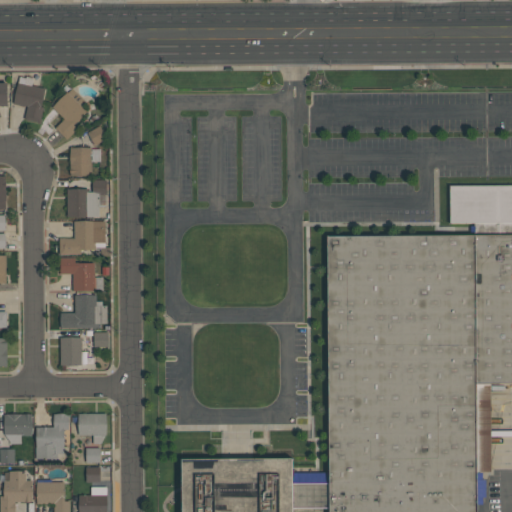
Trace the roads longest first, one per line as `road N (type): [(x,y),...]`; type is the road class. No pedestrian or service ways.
road 1 (residential): [(128,35),(132,511)]
road 2 (primary): [(332,32),(0,35)]
road 3 (residential): [(28,156),(36,387)]
road 4 (residential): [(0,387),(132,387)]
